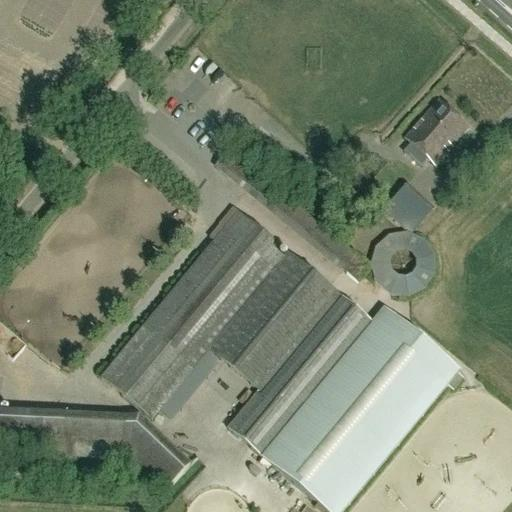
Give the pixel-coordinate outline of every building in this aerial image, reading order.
[(194,60),(174,72),(181,84),(201,73),(194,60)] [(217,65),(208,75),(222,86),(230,77),(217,65)] [(172,78),(150,98),(161,110),(182,90),(172,78)] [(434,168),(469,129),(439,103),(404,142),(434,168)] [(412,237),(434,212),(406,187),(384,211),(412,237)] [(346,227),(360,210),(343,197),(329,213),(346,227)] [(160,411),(169,419),(215,363),(207,357),(209,354),(257,394),(227,431),(261,460),(324,511),(345,511),(460,373),(384,310),(367,330),(269,248),(273,243),(239,216),(101,382),(151,423),(160,411)] [(355,257),(341,273),(357,287),(370,270),(355,257)] [(0,456),(72,460),(73,417),(0,413),(0,456)] [(154,476),(162,483),(173,471),(165,464),(154,476)]
